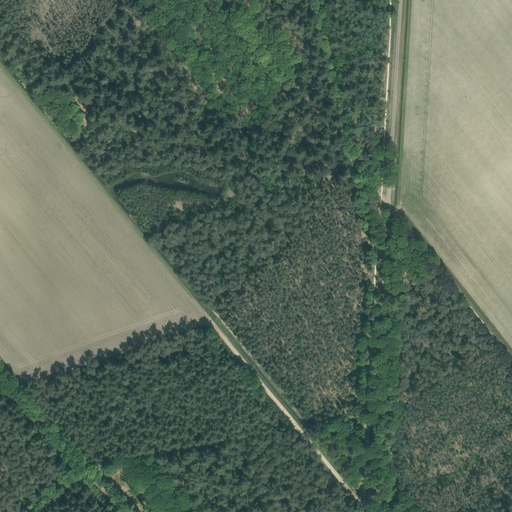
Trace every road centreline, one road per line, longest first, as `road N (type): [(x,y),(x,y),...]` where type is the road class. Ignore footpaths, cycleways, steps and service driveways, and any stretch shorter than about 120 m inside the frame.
road 1 (unclassified): [(372,511),(400,0)]
road 2 (track): [(0,66),(289,418)]
road 3 (track): [(229,0),(495,341)]
road 4 (track): [(117,511),(0,374)]
road 5 (track): [(511,361),(495,341),(383,407),(378,397)]
road 6 (track): [(372,504),(356,497),(289,418)]
